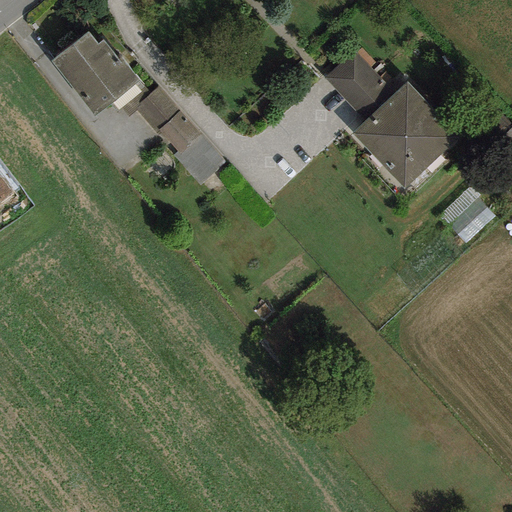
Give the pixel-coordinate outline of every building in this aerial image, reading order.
[(87,32),(50,61),(94,117),(114,101),(139,81),(123,60),(119,63),(102,41),(97,45),(87,32)] [(323,78),(365,121),(395,92),(353,49),(323,78)] [(150,94),(139,81),(114,101),(128,117),(136,110),(140,107),(138,104),(150,94)] [(365,121),(351,134),(404,188),(458,136),(406,82),(395,92),(365,121)] [(159,87),(150,94),(138,104),(140,107),(136,110),(154,132),(157,130),(176,151),(178,154),(200,134),(179,110),(159,87)] [(511,124),(491,146),(511,166),(511,124)] [(226,162),(200,134),(178,154),(176,151),(171,156),(200,186),(226,162)] [(0,177),(0,200),(11,193),(0,177)] [(465,238),(494,212),(477,193),(448,219),(465,238)]
